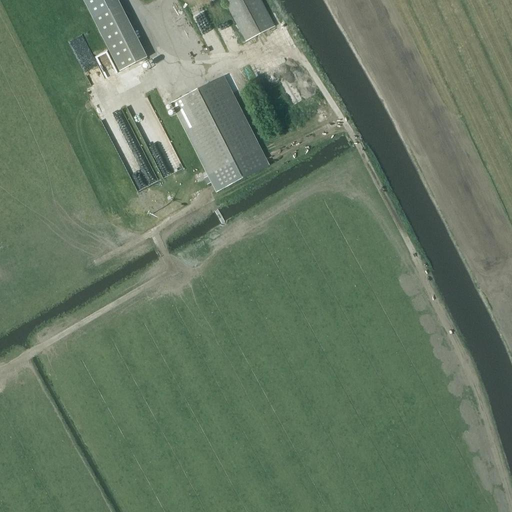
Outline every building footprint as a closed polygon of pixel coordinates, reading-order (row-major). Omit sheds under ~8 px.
[(116,0),(101,0),(87,8),(119,70),(146,56),(116,0)] [(222,0),(245,43),(275,27),(260,0),(222,0)] [(92,56),(83,36),(71,42),(80,61),(92,56)] [(289,120),(315,106),(313,103),(315,102),(294,62),(266,78),(289,120)] [(217,192),(269,166),(223,78),(172,104),(217,192)] [(147,158),(125,169),(138,194),(160,182),(147,158)]
